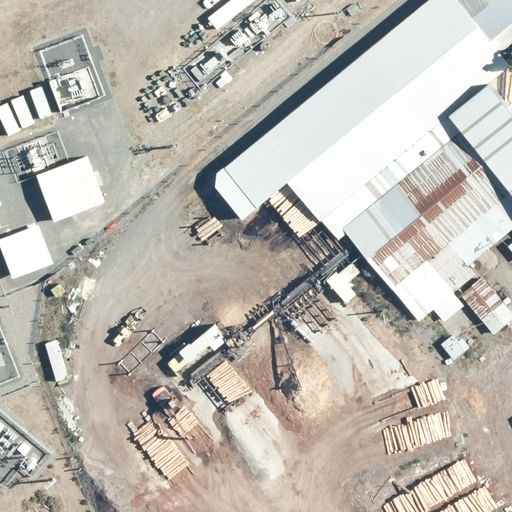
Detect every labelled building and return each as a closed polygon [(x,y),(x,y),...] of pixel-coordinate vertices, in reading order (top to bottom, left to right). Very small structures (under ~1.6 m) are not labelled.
[(511,0),(426,0),(221,169),(219,186),(246,219),(292,182),(340,241),(350,233),(420,320),(434,309),(445,323),(470,302),(460,290),(484,271),(476,262),(511,233),(511,110),(484,75),(504,58),(495,47),(511,32),(511,0)] [(99,97),(88,67),(47,81),(57,111),(99,97)] [(99,202),(82,155),(32,174),(50,220),(99,202)] [(49,263),(35,225),(0,236),(0,255),(8,277),(49,263)] [(359,272),(348,260),(324,280),(342,302),(354,292),(346,283),(359,272)] [(511,317),(511,305),(485,273),(464,291),(497,330),(511,317)] [(224,337),(212,322),(171,357),(183,372),(224,337)] [(453,361),(470,346),(457,331),(440,347),(453,361)] [(19,439),(0,423),(0,453),(4,457),(19,439)]
